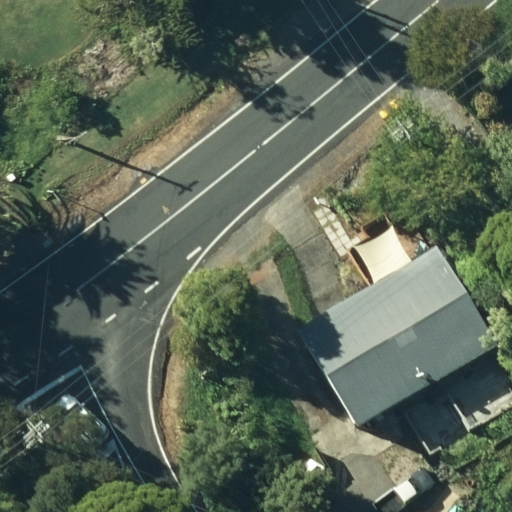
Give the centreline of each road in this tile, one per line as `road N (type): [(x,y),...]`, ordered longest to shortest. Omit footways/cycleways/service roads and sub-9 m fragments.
road 1 (tertiary): [(438,0),(63,310)]
road 2 (residential): [(173,511),(128,449),(63,310)]
